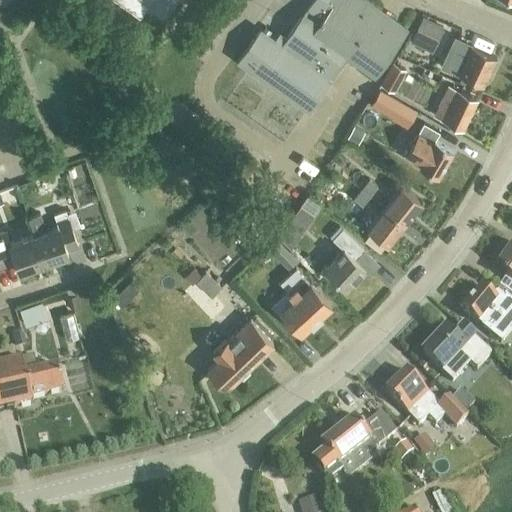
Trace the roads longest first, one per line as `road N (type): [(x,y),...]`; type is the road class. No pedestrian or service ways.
road 1 (tertiary): [(215,458),(310,387),(411,291),(477,211),(511,139)]
road 2 (tertiary): [(0,508),(215,458)]
